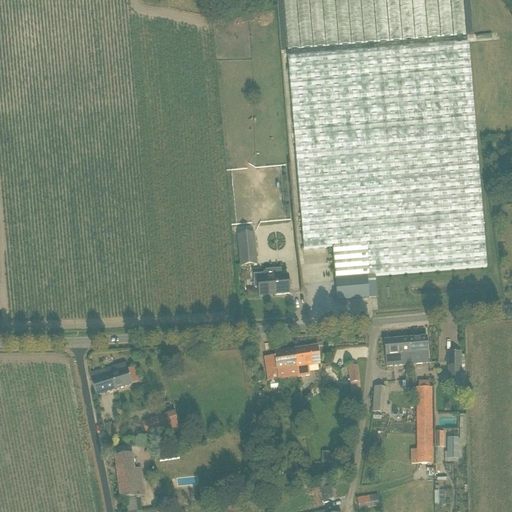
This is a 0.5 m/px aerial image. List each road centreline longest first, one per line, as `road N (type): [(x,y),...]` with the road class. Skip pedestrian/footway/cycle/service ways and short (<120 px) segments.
road 1 (unclassified): [(77,343),(374,318)]
road 2 (unclassified): [(374,318),(355,489)]
road 3 (residential): [(109,511),(77,343)]
road 4 (unclassified): [(374,318),(511,304)]
